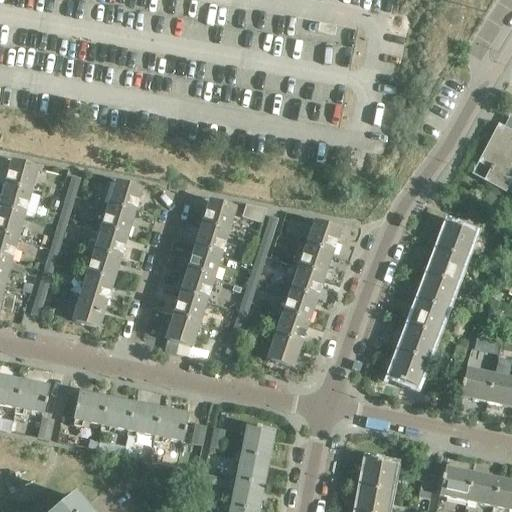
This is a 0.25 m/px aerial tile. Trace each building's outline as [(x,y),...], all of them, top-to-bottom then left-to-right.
[(377,56),(401,60),(409,22),(384,17),(377,56)] [(511,118),(509,117),(503,128),(498,125),(477,164),(489,170),(482,181),(505,194),(507,190),(511,192),(511,118)] [(4,187),(29,194),(35,171),(10,165),(4,187)] [(66,196),(75,198),(80,180),(71,177),(66,196)] [(107,208),(133,216),(140,193),(115,185),(113,189),(107,208)] [(0,200),(0,211),(22,218),(29,194),(4,187),(0,200)] [(75,198),(66,196),(59,217),(68,220),(75,198)] [(85,201),(84,207),(96,211),(98,205),(85,201)] [(201,227),(226,235),(233,212),(208,204),(201,227)] [(266,210),(245,206),(241,219),(261,225),(266,210)] [(100,231),(125,239),(133,216),(107,208),(100,231)] [(22,218),(0,211),(0,236),(16,241),(20,225),(33,228),(35,222),(22,218)] [(68,220),(59,217),(52,241),(61,244),(68,220)] [(263,234),(272,237),(278,220),(269,217),(263,234)] [(511,228),(498,224),(493,235),(511,242),(511,228)] [(305,248),(330,256),(338,233),(313,225),(312,228),(305,248)] [(437,252),(463,261),(473,236),(447,226),(437,252)] [(226,235),(201,227),(194,250),(219,257),(226,235)] [(100,231),(93,254),(118,262),(125,239),(100,231)] [(272,237),(263,234),(256,255),(265,259),(272,237)] [(16,241),(0,236),(0,261),(9,264),(16,241)] [(61,244),(52,241),(45,264),(54,267),(61,244)] [(322,279),(330,256),(305,248),(297,270),(322,279)] [(186,273),(211,281),(219,257),(194,250),(186,273)] [(463,261),(437,252),(428,278),(453,287),(463,261)] [(118,262),(93,254),(86,277),(111,284),(118,262)] [(256,255),(249,279),(257,282),(265,259),(256,255)] [(23,268),(9,264),(0,261),(0,286),(3,287),(7,271),(21,275),(23,268)] [(47,290),(54,267),(45,264),(38,287),(47,290)] [(322,279),(297,270),(290,293),(315,302),(322,279)] [(490,271),(485,282),(495,286),(499,275),(490,271)] [(211,281),(186,273),(179,296),(204,304),(211,281)] [(111,284),(86,277),(79,300),(104,308),(111,284)] [(428,278),(418,303),(444,313),(453,287),(428,278)] [(257,282),(249,279),(241,302),(250,305),(257,282)] [(38,319),(47,290),(38,287),(29,317),(38,319)] [(315,302),(290,293),(282,316),(307,325),(315,302)] [(204,304),(179,296),(172,319),(197,327),(204,304)] [(97,331),(104,308),(79,300),(72,323),(97,331)] [(250,305),(241,302),(233,325),(242,328),(250,305)] [(444,313),(418,303),(408,329),(434,338),(444,313)] [(26,307),(16,305),(14,313),(23,315),(26,307)] [(489,307),(485,318),(496,322),(500,311),(489,307)] [(307,325),(282,316),(274,339),(299,347),(307,325)] [(190,349),(197,327),(172,319),(165,342),(190,349)] [(232,358),(242,328),(233,325),(224,355),(232,358)] [(434,338),(408,329),(399,354),(425,363),(434,338)] [(476,338),(472,348),(479,350),(483,340),(476,338)] [(291,370),(299,347),(274,339),(266,362),(291,370)] [(456,346),(451,360),(460,364),(465,349),(456,346)] [(415,389),(425,363),(399,354),(389,379),(415,389)] [(487,404),(492,378),(465,372),(459,399),(487,404)] [(0,407),(14,410),(20,383),(0,378),(0,407)] [(511,381),(492,378),(487,404),(511,409),(511,381)] [(48,388),(20,383),(14,410),(16,411),(16,415),(22,416),(23,412),(42,416),(48,388)] [(101,427),(106,400),(79,395),(72,427),(80,429),(81,423),(101,427)] [(108,429),(127,433),(132,406),(106,400),(101,427),(99,432),(107,434),(108,429)] [(133,434),(153,438),(158,411),(132,406),(127,433),(126,438),(132,439),(133,434)] [(186,417),(158,411),(153,438),(152,443),(159,445),(160,440),(181,444),(186,417)] [(37,439),(49,442),(53,422),(41,419),(37,439)] [(194,426),(190,445),(201,448),(206,428),(194,426)] [(213,429),(208,449),(220,452),(225,432),(213,429)] [(240,456),(267,461),(273,434),(245,429),(245,430),(241,429),(239,436),(244,437),(240,456)] [(126,438),(123,457),(130,459),(134,439),(132,439),(126,438)] [(239,463),(235,482),(262,488),(267,461),(240,456),(235,455),(234,462),(239,463)] [(361,490),(388,495),(393,468),(366,463),(361,490)] [(465,504),(471,476),(444,470),(438,498),(465,504)] [(423,475),(418,499),(429,501),(434,477),(423,475)] [(257,511),(262,488),(235,482),(230,481),(219,479),(219,480),(204,476),(202,484),(228,489),(229,488),(234,489),(229,509),(243,511),(257,511)] [(491,511),(492,509),(498,482),(471,476),(465,504),(478,506),(476,511),(491,511)] [(506,511),(511,511),(511,484),(498,482),(492,509),(506,511)] [(384,511),(388,495),(361,490),(356,511),(384,511)] [(84,511),(74,499),(57,511),(84,511)]
